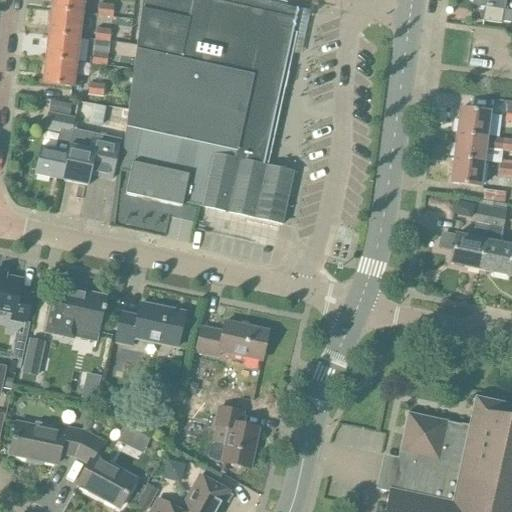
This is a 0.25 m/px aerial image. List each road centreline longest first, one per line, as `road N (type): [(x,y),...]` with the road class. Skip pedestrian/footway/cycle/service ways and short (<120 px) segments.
road 1 (residential): [(306,294),(0,228)]
road 2 (residential): [(356,307),(370,268),(409,12)]
road 3 (residential): [(348,7),(335,196),(306,294)]
road 4 (residential): [(287,511),(356,307)]
road 5 (residential): [(511,339),(356,307)]
